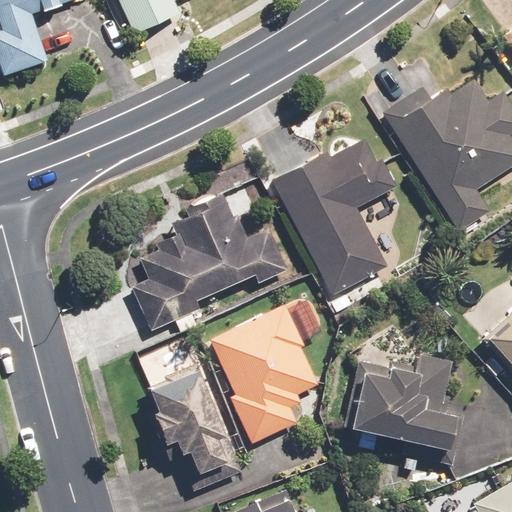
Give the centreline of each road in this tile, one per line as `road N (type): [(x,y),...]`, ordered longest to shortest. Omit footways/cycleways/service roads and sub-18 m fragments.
road 1 (tertiary): [(0,184),(160,118),(363,0)]
road 2 (residential): [(80,511),(0,229)]
